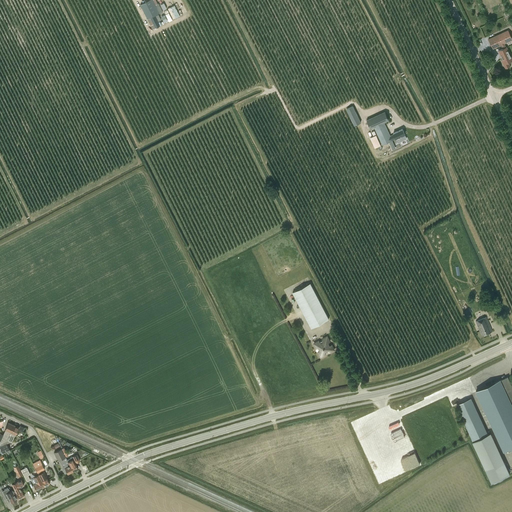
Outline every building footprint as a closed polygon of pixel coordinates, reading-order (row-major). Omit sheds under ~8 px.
[(152,30),(160,26),(154,15),(160,13),(153,0),(148,0),(140,5),(152,30)] [(172,19),(179,16),(174,4),(167,7),(172,19)] [(493,49),(501,45),(505,44),(511,40),(511,38),(508,30),(488,39),(493,49)] [(501,45),(503,49),(499,51),(503,60),(502,60),(505,68),(510,66),(508,62),(511,60),(511,59),(505,44),(501,45)] [(355,125),(361,122),(353,106),(347,109),(355,125)] [(382,145),(396,138),(405,134),(402,129),(393,133),(394,134),(390,135),(384,122),(389,120),(385,111),(367,119),(371,129),(374,127),(382,145)] [(380,146),(376,135),(370,137),(375,148),(380,146)] [(329,318),(311,282),(293,292),(311,327),(329,318)] [(463,310),(466,317),(470,316),(469,313),(473,311),(472,308),(471,309),(470,307),(463,310)] [(476,321),(482,335),(492,331),(486,317),(476,321)] [(326,352),(329,351),(333,349),(331,344),(330,345),(328,342),(330,341),(327,336),(323,338),(324,339),(320,341),(315,343),(318,347),(319,347),(320,350),(318,351),(321,356),(326,353),(326,352)] [(504,451),(511,447),(511,384),(508,376),(476,391),(504,451)] [(464,388),(453,394),(456,400),(467,394),(464,388)] [(491,432),(488,434),(471,398),(457,405),(473,440),(472,440),(491,482),(509,473),(491,432)] [(0,433),(0,439),(1,440),(0,442),(0,444),(6,441),(7,439),(14,424),(8,422),(5,429),(6,429),(5,430),(3,435),(0,433)] [(0,444),(0,452),(1,454),(10,450),(7,443),(10,442),(11,442),(12,440),(13,437),(14,437),(15,435),(15,434),(18,429),(23,432),(24,427),(20,425),(19,427),(14,424),(7,439),(6,441),(0,444)] [(62,448),(54,452),(58,460),(59,460),(62,466),(61,467),(64,473),(67,472),(68,474),(73,471),(69,461),(68,461),(66,456),(64,452),(62,448)] [(68,461),(73,471),(78,469),(75,463),(80,460),(77,454),(72,456),(73,458),(68,461)] [(389,463),(391,462),(389,456),(384,458),(386,463),(378,466),(379,470),(391,466),(389,463)] [(42,464),(35,468),(37,472),(41,480),(44,486),(50,483),(46,477),(42,470),(44,469),(42,464)] [(17,465),(13,467),(18,476),(22,474),(17,465)] [(33,478),(31,479),(33,484),(37,490),(44,486),(41,480),(37,472),(38,475),(33,477),(33,478)] [(21,480),(12,484),(13,487),(15,491),(16,493),(19,498),(19,499),(24,496),(20,487),(24,485),(21,480)] [(5,490),(2,491),(6,499),(9,497),(11,502),(12,502),(13,502),(16,501),(15,500),(17,499),(16,499),(18,498),(19,498),(16,493),(15,491),(13,492),(12,490),(10,491),(8,488),(7,487),(4,489),(5,490)]
